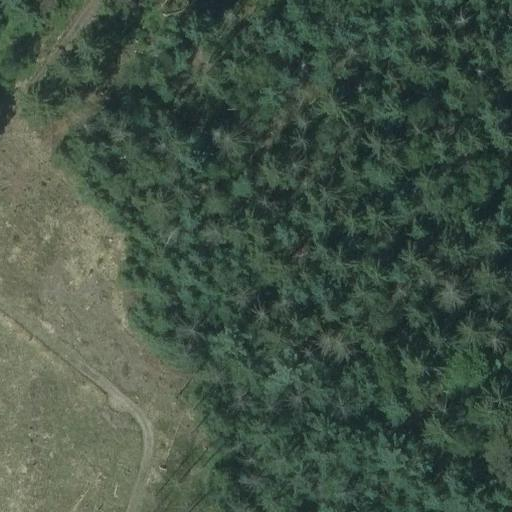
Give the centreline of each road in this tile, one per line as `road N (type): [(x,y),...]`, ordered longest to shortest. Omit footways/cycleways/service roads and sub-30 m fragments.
road 1 (track): [(129,511),(145,456),(138,418),(0,303)]
road 2 (track): [(0,128),(96,0)]
